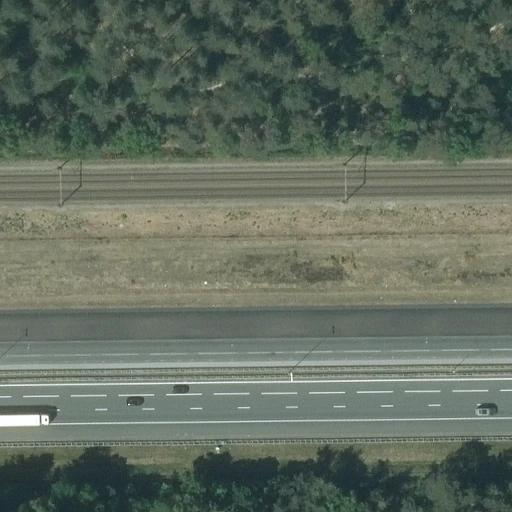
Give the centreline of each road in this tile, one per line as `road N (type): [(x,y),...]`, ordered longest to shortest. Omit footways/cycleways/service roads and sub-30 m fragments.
road 1 (track): [(511,108),(0,116)]
road 2 (motorway): [(0,406),(511,399)]
road 3 (motorway): [(511,343),(0,349)]
